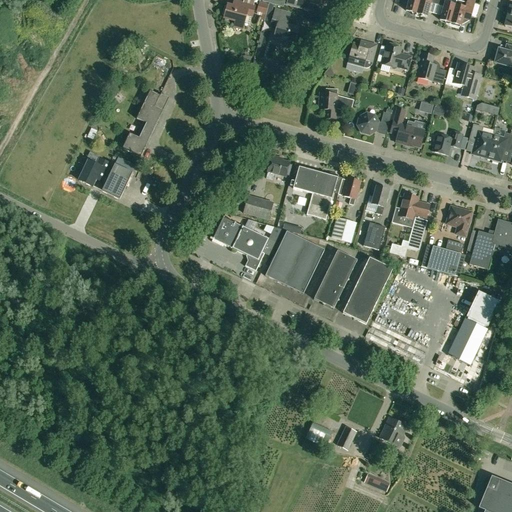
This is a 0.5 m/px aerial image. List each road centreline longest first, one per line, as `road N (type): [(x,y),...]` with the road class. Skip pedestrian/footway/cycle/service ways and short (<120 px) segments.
road 1 (unclassified): [(511,443),(182,285),(162,259)]
road 2 (unclassified): [(218,115),(511,196)]
road 3 (unclassified): [(162,259),(130,260),(0,198)]
road 4 (unclassified): [(162,259),(165,228),(218,115)]
road 5 (residential): [(377,23),(469,49),(480,46),(495,0)]
